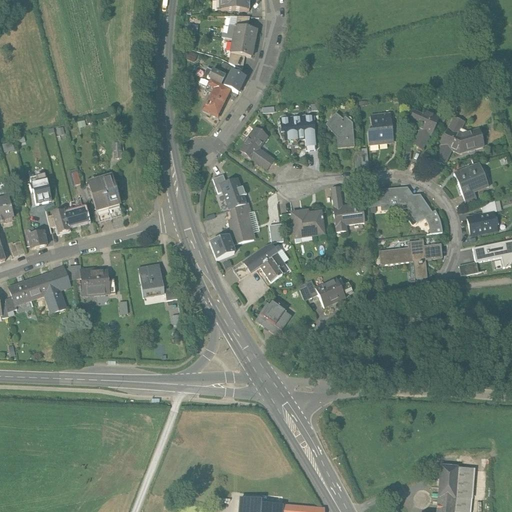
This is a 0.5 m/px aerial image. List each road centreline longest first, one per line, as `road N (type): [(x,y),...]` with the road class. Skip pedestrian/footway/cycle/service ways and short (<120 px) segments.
road 1 (residential): [(319,389),(328,327),(347,313),(435,290),(453,257),(455,231),(445,201),(419,180),(294,185)]
road 2 (secondary): [(183,218),(162,97),(169,0)]
road 3 (unclassified): [(319,389),(511,396)]
road 4 (residential): [(0,273),(183,218)]
road 5 (residential): [(275,0),(272,50),(260,82),(214,145),(200,151)]
road 6 (tertiary): [(173,382),(0,377)]
road 7 (secondary): [(343,511),(270,388)]
